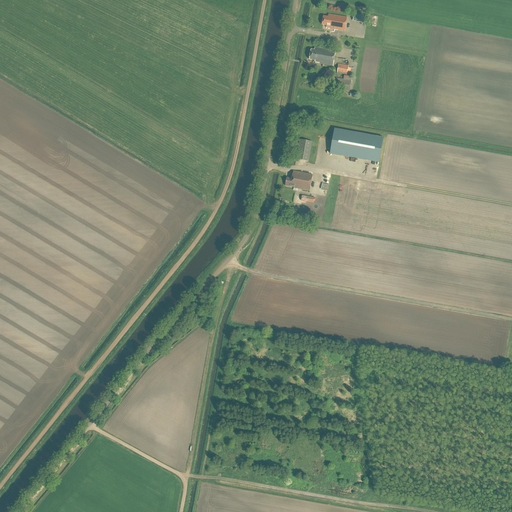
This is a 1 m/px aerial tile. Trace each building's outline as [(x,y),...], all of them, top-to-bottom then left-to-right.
[(326,27),(345,31),(347,17),(328,14),(328,17),(323,16),(322,25),(327,25),(326,27)] [(333,66),(336,51),(315,48),(314,50),(311,49),(309,59),(315,60),(315,62),(319,62),(319,63),(333,66)] [(349,65),(338,64),(337,73),(350,75),(351,68),(348,68),(349,65)] [(351,80),(351,77),(344,76),(344,79),(336,78),(334,88),(350,90),(351,80)] [(379,163),(384,138),(334,129),(330,154),(379,163)] [(309,161),(313,142),(299,139),(296,159),(309,161)] [(298,188),(310,191),(313,175),(293,171),(292,178),(287,177),(285,185),(298,188)]
